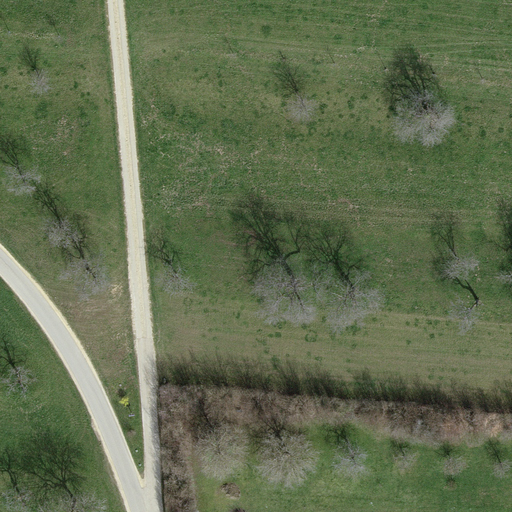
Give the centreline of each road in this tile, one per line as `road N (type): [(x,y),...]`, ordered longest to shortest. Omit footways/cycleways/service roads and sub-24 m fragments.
road 1 (track): [(148,511),(110,0)]
road 2 (unclassified): [(135,511),(48,319),(0,259)]
